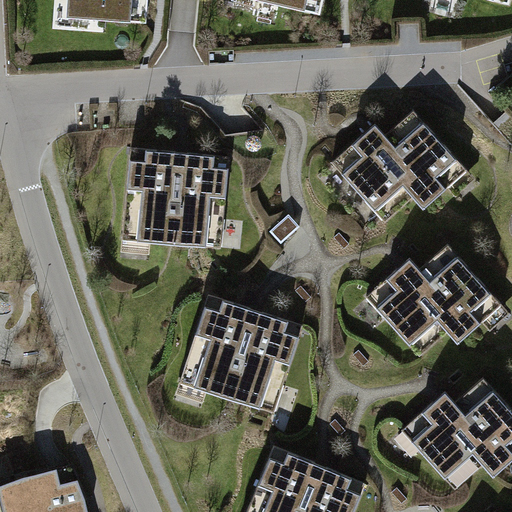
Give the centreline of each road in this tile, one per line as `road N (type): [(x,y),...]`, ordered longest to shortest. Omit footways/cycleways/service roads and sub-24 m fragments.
road 1 (residential): [(0,93),(432,70)]
road 2 (residential): [(147,511),(60,304),(0,106)]
